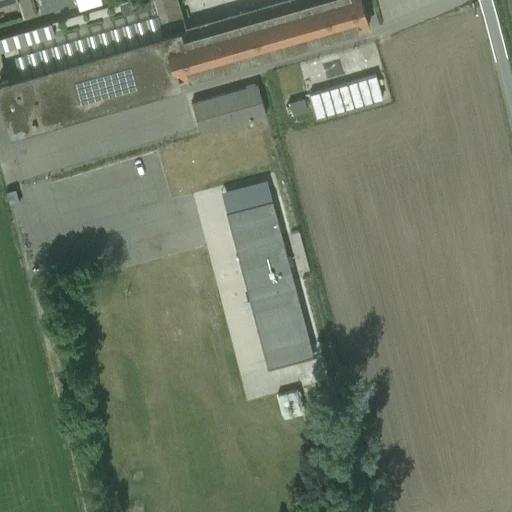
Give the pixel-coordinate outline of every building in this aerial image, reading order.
[(153,0),(162,33),(0,78),(0,123),(1,125),(369,21),(362,0),(276,0),(183,27),(175,0),(153,0)] [(0,0),(0,23),(50,9),(47,0),(0,0)] [(97,0),(99,8),(123,4),(122,0),(97,0)] [(86,51),(116,42),(113,30),(82,40),(86,51)] [(334,110),(336,118),(406,100),(399,73),(309,95),(314,115),(334,110)] [(257,83),(190,101),(199,133),(266,114),(257,83)] [(257,143),(160,169),(173,216),(270,190),(257,143)] [(276,203),(227,214),(264,368),(314,356),(276,203)] [(77,285),(68,288),(79,335),(88,333),(77,285)]
